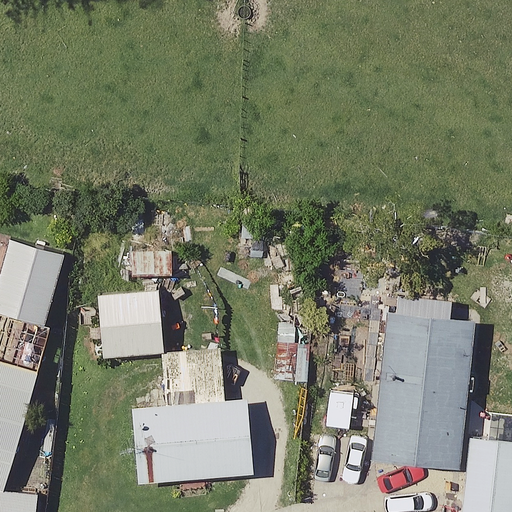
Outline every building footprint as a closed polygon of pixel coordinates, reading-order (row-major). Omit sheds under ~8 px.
[(76,305),(76,338),(99,338),(99,348),(155,348),(155,286),(98,286),(97,305),(76,305)] [(457,388),(466,388),(470,306),(444,305),(445,292),(374,289),(366,454),(454,458),(457,388)] [(0,511),(41,511),(45,497),(1,484),(49,317),(7,305),(0,329),(0,511)] [(312,326),(273,322),(268,372),(307,376),(312,326)] [(219,396),(218,344),(159,345),(160,398),(131,398),(133,472),(242,469),(241,396),(219,396)] [(511,511),(511,411),(484,409),(482,432),(463,430),(456,511),(511,511)] [(122,432),(97,438),(107,479),(132,473),(122,432)]
